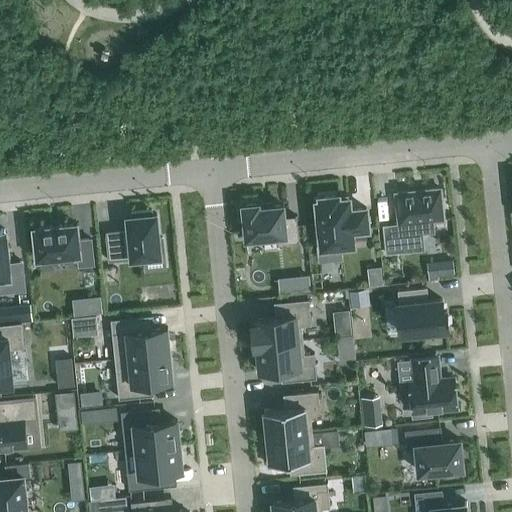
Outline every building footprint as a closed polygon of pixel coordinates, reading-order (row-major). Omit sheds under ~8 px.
[(443,219),(440,189),(396,193),(399,223),(383,225),(386,253),(403,251),(401,235),(434,232),(433,220),(443,219)] [(317,244),(321,243),(322,247),(353,244),(352,229),(368,228),(366,208),(350,209),(349,198),(338,199),(338,195),(320,197),(320,201),(317,201),(320,227),(316,228),(317,244)] [(245,222),(246,238),(285,234),(285,243),(299,241),(296,216),(284,217),(283,205),(259,207),(258,203),(243,205),(243,209),(239,209),(240,223),(245,222)] [(159,238),(156,214),(152,214),(152,210),(131,212),(131,216),(127,217),(129,232),(105,234),(108,261),(160,256),(160,252),(164,251),(162,238),(159,238)] [(38,257),(78,253),(79,265),(93,264),(91,239),(78,240),(76,224),(35,228),(38,257)] [(5,229),(0,229),(0,292),(25,290),(22,262),(8,263),(5,229)] [(453,259),(427,262),(429,280),(439,279),(438,275),(454,273),(453,259)] [(381,266),(367,267),(369,285),(383,284),(381,266)] [(309,274),(298,275),(300,291),(310,289),(309,274)] [(424,287),(398,290),(399,304),(402,333),(449,329),(447,310),(443,311),(442,299),(428,301),(425,298),(424,287)] [(368,289),(349,291),(350,306),(369,304),(368,289)] [(100,295),(88,297),(90,313),(102,312),(100,295)] [(252,323),(254,345),(303,340),(301,325),(311,324),(308,299),(281,302),(282,315),(254,318),(255,323),(252,323)] [(32,307),(15,308),(16,321),(33,319),(32,307)] [(82,316),(72,317),(74,335),(84,335),(82,316)] [(115,359),(170,353),(167,327),(139,330),(138,316),(111,319),(115,359)] [(0,324),(0,385),(12,384),(9,349),(24,347),(21,322),(0,324)] [(304,354),(303,340),(254,345),(257,345),(258,354),(255,354),(257,370),(288,367),(289,381),(316,378),(314,353),(304,354)] [(170,353),(115,359),(119,398),(146,396),(145,382),(173,379),(170,353)] [(454,377),(438,379),(437,371),(438,371),(437,356),(413,358),(415,381),(410,382),(414,416),(429,415),(429,410),(457,407),(454,377)] [(74,376),(58,377),(59,387),(75,385),(74,376)] [(73,390),(55,392),(57,410),(75,408),(73,390)] [(267,436),(312,431),(311,416),(320,416),(318,391),(290,393),(292,407),(264,410),(267,436)] [(0,448),(27,446),(24,418),(37,417),(35,397),(0,400),(0,448)] [(121,411),(125,450),(179,445),(177,420),(156,422),(154,407),(121,411)] [(381,412),(362,414),(364,426),(382,424),(381,412)] [(416,445),(419,472),(463,467),(460,439),(442,441),(440,426),(405,430),(406,446),(416,445)] [(374,429),(364,430),(365,445),(375,444),(374,429)] [(312,431),(267,436),(269,455),(266,456),(267,465),(275,464),(275,461),(297,459),(298,472),(326,470),(323,445),(314,446),(312,431)] [(182,469),(179,445),(125,450),(129,490),(162,486),(161,471),(182,469)] [(80,460),(67,462),(69,481),(82,479),(80,460)] [(6,476),(0,476),(0,511),(27,511),(24,476),(30,476),(29,462),(5,465),(6,476)] [(322,511),(323,508),(330,507),(327,482),(300,485),(301,498),(273,501),(274,509),(270,510),(270,511),(322,511)] [(467,511),(466,502),(443,504),(441,491),(415,493),(417,511),(467,511)] [(386,494),(373,496),(374,510),(387,509),(386,494)] [(126,495),(110,497),(112,511),(128,509),(126,495)] [(131,501),(131,511),(186,511),(186,510),(168,511),(167,498),(131,501)]
